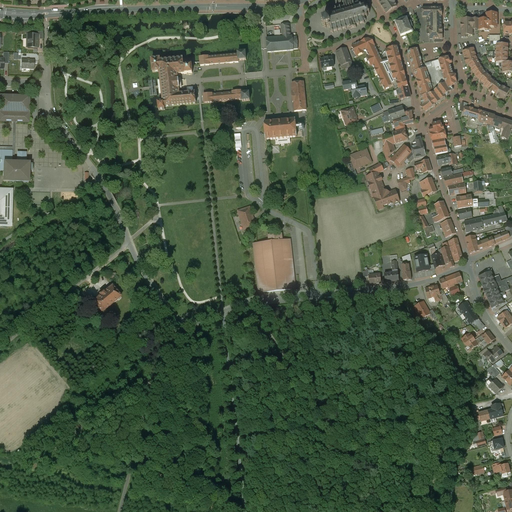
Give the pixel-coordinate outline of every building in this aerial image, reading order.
[(332,32),(332,33),(332,32),(332,34),(333,33),(333,32),(336,31),(337,32),(338,32),(337,31),(341,30),(341,31),(342,31),(342,30),(345,29),(346,30),(347,30),(346,28),(350,27),(350,29),(349,30),(350,30),(351,29),(355,28),(356,29),(356,28),(355,27),(355,26),(358,25),(359,26),(360,26),(359,25),(363,23),(364,24),(365,24),(364,23),(365,21),(366,22),(366,21),(365,20),(364,19),(365,18),(365,17),(366,17),(367,18),(368,17),(367,16),(368,14),(369,14),(370,13),(368,13),(368,10),(368,9),(368,8),(367,9),(364,8),(364,7),(363,7),(363,8),(362,8),(362,7),(361,7),(360,6),(361,5),(361,4),(360,5),(358,4),(359,3),(357,3),(357,4),(354,5),(353,4),(352,1),(352,0),(351,0),(344,3),(343,2),(342,3),(343,3),(344,7),(344,8),(341,9),(340,8),(339,8),(340,9),(336,10),(336,9),(335,9),(335,10),(332,11),(331,10),(330,10),(331,12),(327,13),(327,11),(326,12),(326,13),(325,14),(325,15),(326,14),(328,18),(327,18),(327,20),(324,21),(324,19),(322,20),(323,21),(322,21),(323,22),(321,22),(322,23),(323,23),(324,26),(323,26),(323,28),(324,27),(324,28),(325,27),(325,29),(326,28),(326,27),(328,26),(328,28),(329,28),(330,28),(331,31),(330,32),(330,33),(332,32)] [(376,0),(379,3),(381,6),(381,7),(383,10),(384,10),(386,14),(397,7),(395,4),(392,0),(376,0)] [(441,9),(422,9),(422,17),(426,17),(427,35),(429,35),(430,35),(430,31),(433,31),(433,40),(443,40),(442,29),(441,29),(441,17),(442,17),(442,11),(441,11),(441,9)] [(497,14),(486,14),(486,20),(478,20),(478,30),(478,31),(485,30),(485,28),(494,28),(494,25),(497,25),(497,14)] [(407,19),(404,20),(403,17),(395,20),(396,23),(401,37),(413,32),(412,29),(411,29),(407,19)] [(478,20),(461,20),(461,24),(461,30),(461,38),(467,38),(467,36),(472,36),(472,30),(474,30),(475,31),(478,30),(478,20)] [(289,24),(281,25),(282,38),(291,37),(289,24)] [(38,35),(27,35),(27,48),(38,48),(38,39),(38,35)] [(282,38),(266,39),(268,53),(293,51),(293,50),(298,49),(296,37),(292,38),(292,37),(291,37),(282,38)] [(393,85),(388,60),(382,62),(375,47),(374,46),(373,46),(372,43),(373,42),(372,41),(371,42),(371,41),(368,39),(351,47),(354,51),(353,51),(355,56),(356,56),(356,57),(357,57),(356,56),(363,52),(364,54),(364,53),(363,52),(366,51),(368,57),(366,58),(367,58),(368,58),(369,61),(367,63),(370,62),(371,66),(370,66),(371,67),(373,66),(376,73),(378,72),(379,75),(377,76),(379,80),(381,79),(383,82),(379,83),(380,84),(383,82),(384,85),(382,86),(384,90),(391,87),(390,87),(393,86),(393,85)] [(508,45),(496,45),(496,52),(495,52),(495,58),(496,58),(496,63),(503,63),(503,73),(511,73),(511,63),(507,63),(507,52),(508,52),(508,45)] [(388,60),(393,85),(397,84),(398,90),(397,90),(397,91),(408,87),(399,54),(397,47),(393,48),(387,49),(388,50),(385,51),(388,60)] [(346,49),(336,52),(338,62),(339,61),(341,66),(346,65),(349,74),(354,72),(346,49)] [(417,49),(409,52),(408,52),(414,72),(423,70),(421,61),(420,57),(420,58),(418,53),(419,53),(417,49)] [(473,49),(463,53),(467,65),(468,65),(477,60),(480,59),(479,55),(475,56),(473,49)] [(237,55),(200,58),(200,66),(209,66),(209,65),(229,63),(229,64),(238,63),(238,61),(246,60),(245,52),(238,53),(238,55),(237,55)] [(332,57),(320,59),(322,69),(334,67),(332,57)] [(432,103),(431,109),(433,107),(435,107),(436,106),(436,105),(443,100),(444,100),(446,99),(446,98),(444,96),(453,90),(452,87),(457,83),(455,78),(456,77),(455,75),(454,75),(453,75),(450,65),(451,65),(452,64),(452,62),(450,62),(449,62),(449,60),(448,57),(438,60),(445,84),(433,92),(433,96),(430,99),(432,103)] [(183,59),(160,61),(160,59),(151,60),(153,73),(160,72),(163,103),(158,103),(159,110),(165,110),(165,107),(196,104),(195,93),(179,95),(179,89),(180,89),(179,80),(178,81),(177,75),(192,74),(192,65),(184,66),(183,59)] [(34,60),(22,60),(21,69),(34,70),(34,60)] [(438,60),(425,64),(426,68),(426,69),(433,92),(445,84),(438,60)] [(477,60),(468,65),(471,70),(471,71),(475,75),(474,76),(479,81),(480,81),(484,85),(483,86),(489,90),(495,83),(490,79),(491,78),(487,74),(486,74),(482,70),(483,70),(479,65),(480,65),(477,60)] [(433,96),(433,92),(426,69),(423,70),(414,72),(414,73),(414,72),(417,81),(416,81),(419,89),(421,97),(420,97),(420,98),(421,100),(428,100),(430,99),(433,96)] [(149,89),(149,97),(157,96),(156,88),(155,78),(147,79),(149,89)] [(303,82),(292,84),(293,93),(292,93),(293,102),(294,112),(306,111),(303,82)] [(355,82),(343,84),(344,91),(352,90),(357,89),(355,82)] [(489,90),(488,90),(491,93),(492,91),(497,95),(501,88),(495,82),(489,90)] [(357,89),(352,90),(353,98),(366,96),(364,87),(357,89)] [(408,87),(397,91),(400,100),(411,98),(408,87)] [(504,98),(502,87),(497,95),(495,97),(503,101),(504,98)] [(212,94),(203,95),(204,103),(242,100),(242,101),(250,101),(249,93),(241,94),(241,92),(232,92),(232,93),(212,95),(212,94)] [(30,97),(0,95),(0,122),(29,123),(30,97)] [(432,103),(430,99),(428,100),(421,100),(421,101),(421,102),(422,105),(420,107),(425,113),(428,111),(431,109),(432,103)] [(379,105),(370,109),(373,116),(382,112),(379,105)] [(405,117),(402,107),(395,109),(398,119),(405,117)] [(478,111),(473,110),(473,109),(469,108),(465,107),(463,113),(464,113),(463,116),(470,118),(480,121),(482,113),(482,112),(478,111)] [(353,108),(345,111),(346,114),(342,115),(344,120),(345,120),(346,125),(357,121),(353,108)] [(398,119),(395,109),(388,111),(392,122),(398,119)] [(407,118),(393,123),(396,132),(405,129),(404,126),(413,123),(413,119),(412,112),(405,114),(407,118)] [(495,117),(482,113),(480,121),(479,122),(489,125),(492,126),(495,117)] [(503,121),(495,117),(492,126),(492,127),(500,130),(501,129),(504,130),(510,132),(511,130),(511,125),(511,122),(504,120),(503,121)] [(480,121),(470,118),(469,120),(470,122),(471,122),(469,126),(477,128),(476,129),(477,129),(479,122),(480,121)] [(295,120),(264,123),(266,141),(297,138),(296,130),(296,128),(295,120)] [(441,122),(432,124),(433,128),(429,129),(429,130),(430,134),(429,134),(431,143),(432,143),(445,140),(447,140),(445,130),(444,130),(443,126),(442,127),(441,123),(441,122)] [(500,130),(492,127),(494,131),(496,136),(500,134),(500,130)] [(391,137),(389,134),(382,136),(384,148),(383,148),(387,161),(391,159),(390,157),(395,151),(393,145),(408,140),(404,130),(392,134),(393,137),(391,137)] [(510,132),(504,130),(501,138),(507,140),(510,132)] [(420,138),(415,140),(413,142),(414,146),(411,147),(412,153),(407,160),(410,163),(414,159),(426,156),(423,144),(422,144),(420,138)] [(460,138),(453,139),(454,148),(461,147),(461,146),(460,141),(460,138)] [(445,140),(432,143),(433,149),(447,146),(446,146),(445,140)] [(412,153),(404,145),(391,159),(399,167),(412,153)] [(447,146),(433,149),(434,149),(435,155),(436,155),(448,153),(451,152),(450,150),(447,150),(447,146)] [(0,172),(3,172),(3,163),(12,163),(12,151),(0,150),(0,172)] [(367,151),(350,157),(354,167),(354,169),(355,169),(371,163),(367,151)] [(454,155),(436,159),(438,167),(441,166),(451,163),(456,162),(455,158),(454,158),(454,155)] [(428,160),(420,163),(414,165),(415,167),(414,167),(415,168),(416,170),(422,169),(423,174),(432,171),(428,160)] [(12,163),(3,163),(3,172),(3,183),(29,184),(30,164),(12,163)] [(369,170),(373,176),(378,173),(383,171),(380,164),(369,170)] [(354,169),(354,167),(349,168),(351,172),(347,173),(349,179),(357,176),(355,169),(354,169)] [(451,167),(441,170),(443,179),(444,178),(453,176),(452,172),(450,168),(451,168),(451,167)] [(413,169),(405,171),(408,178),(397,181),(401,192),(406,190),(406,186),(406,185),(410,183),(409,181),(415,179),(413,169)] [(395,191),(389,193),(385,191),(381,182),(382,181),(381,178),(380,178),(378,173),(373,176),(371,176),(367,177),(369,183),(372,191),(374,199),(375,199),(379,209),(383,207),(383,206),(388,205),(388,206),(393,204),(399,202),(395,191)] [(461,175),(444,179),(446,187),(463,183),(462,177),(461,175)] [(431,179),(420,183),(422,190),(421,191),(423,198),(437,193),(431,179)] [(482,182),(473,183),(474,194),(483,193),(482,182)] [(465,184),(448,187),(450,197),(465,194),(466,193),(465,184)] [(13,190),(0,190),(0,228),(12,229),(13,190)] [(493,193),(490,193),(489,192),(485,193),(485,201),(488,200),(489,207),(495,207),(495,200),(493,201),(493,193)] [(471,196),(456,198),(458,209),(473,207),(472,201),(471,197),(471,196)] [(425,199),(413,202),(415,209),(427,206),(425,199)] [(485,201),(472,201),(473,207),(473,208),(489,207),(488,200),(485,201)] [(443,202),(434,206),(438,216),(433,218),(434,223),(437,223),(450,218),(443,202)] [(481,219),(464,222),(466,233),(483,230),(483,228),(487,227),(508,222),(504,213),(502,206),(497,208),(498,211),(499,215),(493,216),(481,219)] [(250,207),(237,211),(244,231),(257,227),(250,207)] [(426,208),(416,210),(417,217),(428,214),(426,208)] [(470,209),(457,212),(460,221),(472,218),(470,209)] [(428,227),(423,217),(418,219),(424,229),(428,227)] [(451,220),(440,224),(446,238),(456,234),(451,220)] [(432,226),(429,228),(428,227),(424,229),(426,235),(435,232),(432,226)] [(506,233),(492,239),(494,245),(508,239),(506,233)] [(282,234),(268,235),(269,242),(253,244),(259,294),(296,289),(290,240),(283,241),(282,234)] [(475,236),(465,239),(470,254),(479,251),(477,244),(475,236)] [(457,239),(448,242),(454,263),(463,260),(457,239)] [(477,244),(479,251),(494,245),(492,239),(477,244)] [(434,247),(428,249),(430,254),(431,258),(432,257),(437,255),(434,247)] [(446,248),(441,250),(446,265),(449,264),(450,268),(454,267),(448,247),(446,248)] [(428,248),(410,254),(410,255),(411,261),(430,254),(428,249),(428,248)] [(437,255),(432,257),(436,268),(435,268),(436,269),(445,265),(441,254),(437,255)] [(409,265),(406,266),(406,265),(406,266),(402,266),(401,266),(402,272),(402,275),(403,281),(407,281),(411,281),(410,273),(409,265)] [(434,268),(415,271),(416,279),(435,276),(434,268)] [(393,273),(384,274),(385,283),(399,282),(398,271),(393,271),(393,273)] [(493,278),(490,273),(479,277),(492,309),(503,304),(501,297),(493,278)] [(459,274),(439,281),(442,290),(448,287),(454,285),(462,282),(459,274)] [(369,276),(369,277),(370,285),(381,284),(380,275),(369,276)] [(505,280),(497,283),(495,277),(493,278),(501,297),(506,295),(504,292),(510,290),(507,283),(505,280)] [(112,284),(105,290),(104,289),(100,292),(101,293),(94,300),(102,310),(103,310),(104,311),(106,309),(106,307),(118,297),(119,298),(121,296),(120,295),(121,294),(112,284)] [(454,285),(448,287),(452,296),(460,293),(457,287),(455,288),(454,285)] [(442,290),(439,291),(437,286),(425,290),(428,299),(434,298),(436,302),(443,300),(447,299),(442,290)] [(423,302),(414,308),(417,312),(417,313),(418,315),(419,316),(420,318),(425,316),(426,317),(430,315),(430,314),(429,312),(423,302)] [(467,302),(458,308),(462,315),(472,309),(467,302)] [(472,309),(462,315),(466,321),(475,315),(472,309)] [(511,320),(507,313),(498,318),(498,319),(500,323),(501,322),(501,323),(502,322),(506,329),(511,324),(511,320)] [(475,315),(466,321),(470,326),(479,320),(475,315)] [(488,332),(483,336),(482,335),(477,339),(481,343),(485,347),(488,345),(495,340),(488,332)] [(474,341),(470,335),(462,340),(470,351),(477,346),(474,341)] [(486,349),(479,354),(481,357),(483,355),(488,361),(488,360),(489,360),(493,364),(493,363),(502,355),(503,355),(497,348),(490,354),(486,349)] [(493,365),(496,369),(504,363),(502,360),(493,365)] [(500,374),(494,367),(491,371),(492,371),(497,377),(500,374)] [(497,377),(492,371),(489,374),(492,377),(495,380),(495,379),(497,377)] [(497,394),(503,388),(500,385),(495,380),(492,383),(489,386),(489,387),(497,394)] [(492,411),(488,412),(490,420),(503,417),(500,405),(491,407),(492,411)] [(488,412),(478,414),(481,423),(490,420),(488,412)] [(502,434),(500,427),(493,430),(495,436),(502,434)] [(484,439),(482,433),(476,435),(472,442),(484,439)] [(502,440),(493,442),(495,451),(504,449),(502,440)] [(493,466),(492,466),(494,470),(495,474),(494,474),(495,474),(501,473),(503,478),(507,477),(506,474),(510,473),(508,464),(501,466),(500,466),(500,464),(493,466)] [(482,467),(472,469),(473,476),(484,473),(482,467)] [(505,488),(496,491),(498,497),(501,496),(500,495),(503,494),(503,493),(506,493),(505,488)] [(511,491),(506,493),(503,493),(503,494),(505,502),(511,500),(511,491)]
